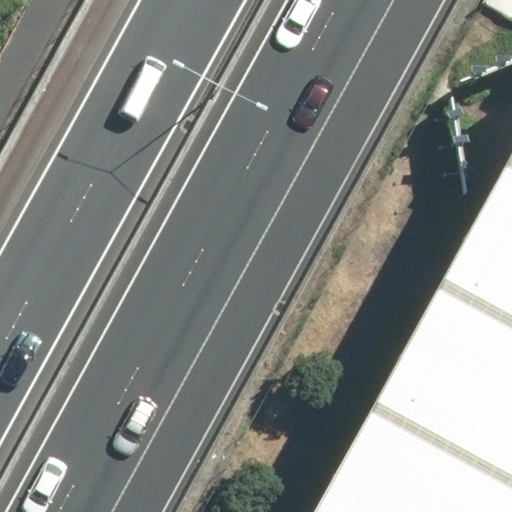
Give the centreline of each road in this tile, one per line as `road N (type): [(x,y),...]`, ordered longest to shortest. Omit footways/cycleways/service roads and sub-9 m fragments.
road 1 (motorway): [(336,0),(49,511)]
road 2 (motorway): [(0,318),(176,0)]
